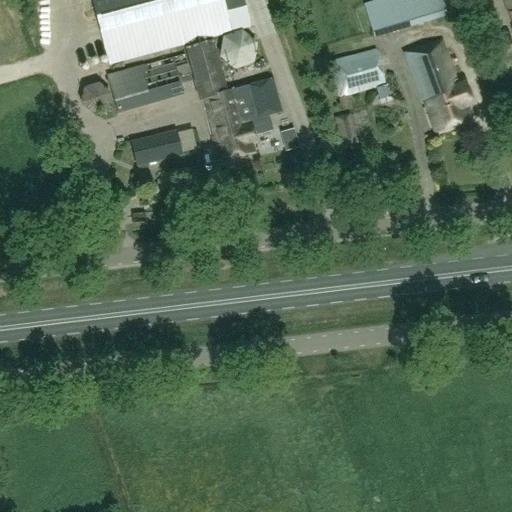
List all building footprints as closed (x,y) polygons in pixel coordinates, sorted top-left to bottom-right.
[(210,34),(231,28),(223,0),(90,0),(108,65),(183,45),(194,87),(197,87),(213,147),(216,146),(220,165),(253,156),(251,147),(256,146),(255,139),(272,135),(268,117),(282,113),(274,85),(227,97),(210,34)] [(448,0),(381,0),(363,5),(373,38),(453,15),(448,0)] [(511,0),(502,0),(511,30),(511,0)] [(256,45),(241,31),(221,39),(218,58),(233,71),(252,64),(256,45)] [(468,56),(479,52),(475,41),(464,45),(468,56)] [(441,44),(403,58),(420,106),(423,105),(433,134),(470,121),(465,108),(471,106),(463,83),(456,85),(441,44)] [(374,50),(328,63),(338,98),(384,85),(374,50)] [(184,56),(107,77),(117,113),(182,95),(179,85),(192,81),(184,56)] [(85,90),(82,105),(91,114),(105,111),(108,96),(98,86),(85,90)] [(386,113),(377,118),(388,135),(397,130),(386,113)] [(350,116),(333,121),(341,150),(359,145),(350,116)] [(176,132),(140,141),(147,166),(182,157),(176,132)]
